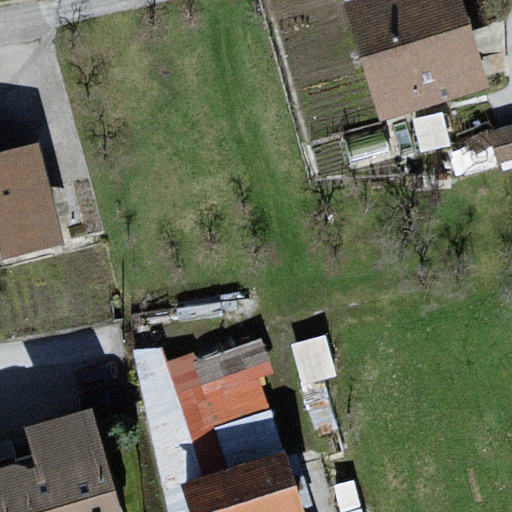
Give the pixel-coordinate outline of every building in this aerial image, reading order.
[(444,0),(330,0),(328,1),(368,124),(468,89),(444,0)] [(41,138),(0,148),(0,256),(66,240),(41,138)] [(158,454),(280,431),(261,328),(139,350),(158,454)] [(93,511),(76,413),(7,430),(23,479),(4,470),(0,468),(0,511),(93,511)] [(287,511),(263,455),(165,489),(176,511),(287,511)]
